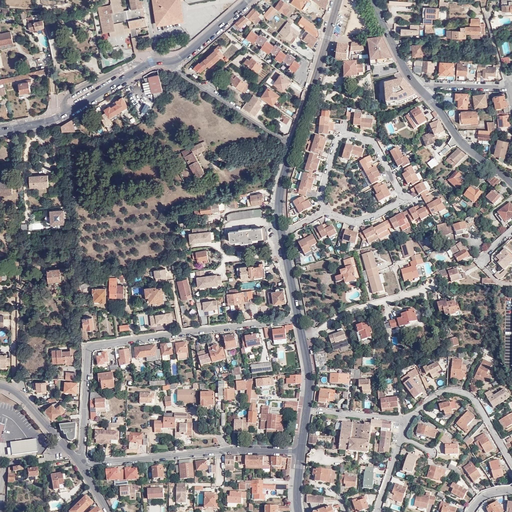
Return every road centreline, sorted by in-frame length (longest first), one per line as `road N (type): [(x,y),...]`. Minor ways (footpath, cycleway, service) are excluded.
road 1 (residential): [(297,318),(87,346),(78,464)]
road 2 (residential): [(78,464),(300,453)]
road 3 (secondary): [(172,61),(151,62),(48,120),(0,130)]
road 4 (secondary): [(292,144),(279,214),(297,318)]
road 5 (residential): [(511,463),(463,393),(435,394),(400,421)]
road 6 (secondary): [(337,0),(292,144)]
road 7 (residential): [(172,61),(292,144)]
road 8 (secondary): [(297,318),(309,382),(300,453)]
road 9 (secondary): [(511,184),(468,150),(421,90)]
